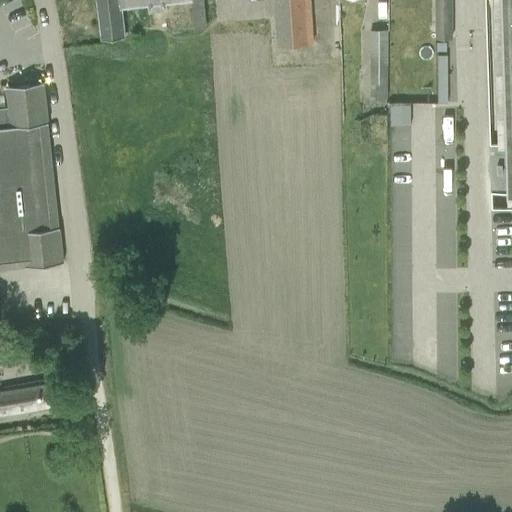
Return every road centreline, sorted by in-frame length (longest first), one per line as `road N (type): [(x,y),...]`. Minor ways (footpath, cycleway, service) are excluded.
road 1 (unclassified): [(91,333),(42,0)]
road 2 (track): [(116,511),(91,333)]
